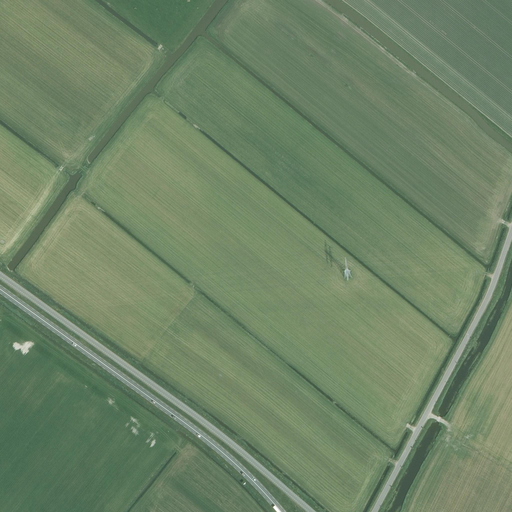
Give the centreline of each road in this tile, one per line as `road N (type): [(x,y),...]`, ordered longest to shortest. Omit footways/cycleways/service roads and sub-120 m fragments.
road 1 (unclassified): [(0,275),(221,435),(310,511)]
road 2 (primary): [(280,511),(207,440),(0,289)]
road 3 (tertiary): [(374,511),(491,292),(511,233)]
